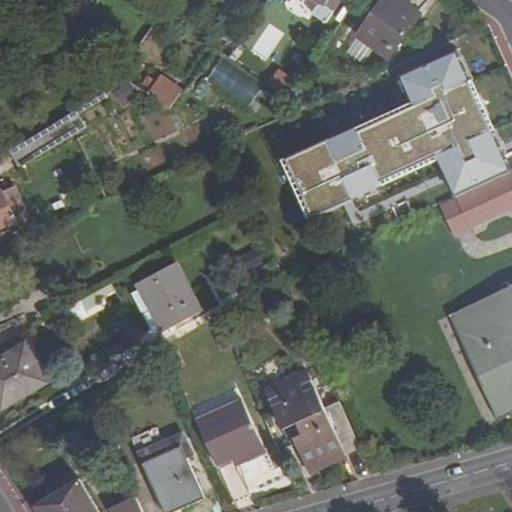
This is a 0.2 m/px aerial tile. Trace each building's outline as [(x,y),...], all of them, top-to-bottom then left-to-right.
[(312,0),(325,8),(330,0),(312,0)] [(384,0),(360,34),(391,55),(422,13),(403,0),(384,0)] [(153,53),(141,45),(135,55),(146,63),(153,53)] [(121,74),(127,79),(146,91),(162,102),(175,83),(146,63),(135,55),(121,74)] [(220,61),(209,81),(252,104),(263,84),(220,61)] [(300,82),(282,69),(271,85),(290,97),(300,82)] [(127,79),(115,86),(126,104),(146,91),(127,79)] [(459,161),(501,142),(474,82),(432,99),(459,161)] [(185,89),(175,83),(162,102),(171,108),(185,89)] [(76,131),(66,116),(11,149),(20,164),(76,131)] [(298,153),(290,157),(300,182),(309,178),(298,153)] [(460,234),(479,225),(476,218),(511,201),(511,168),(445,200),(460,234)] [(0,228),(17,220),(19,224),(31,218),(27,207),(14,213),(4,191),(0,192),(0,228)] [(511,201),(476,218),(479,225),(511,208),(511,201)] [(292,255),(298,268),(313,262),(307,249),(292,255)] [(284,275),(278,261),(250,276),(258,291),(284,275)] [(139,282),(164,330),(202,310),(176,263),(139,282)] [(511,295),(476,311),(473,304),(462,310),(465,316),(463,317),(488,371),(479,375),(499,417),(511,411),(511,285),(511,286),(511,287),(511,295)] [(511,287),(511,286),(473,304),(476,311),(511,295),(511,287)] [(451,314),(479,375),(488,371),(463,317),(465,316),(462,310),(451,314)] [(47,380),(26,343),(0,357),(0,404),(1,407),(47,380)] [(364,448),(342,401),(326,407),(309,370),(266,389),(284,428),(298,423),(303,434),(294,437),(310,471),(364,448)] [(193,407),(219,464),(264,445),(238,387),(193,407)] [(172,511),(207,498),(183,444),(144,461),(166,511),(172,511)] [(101,511),(81,477),(36,504),(40,511),(101,511)] [(113,511),(144,511),(138,497),(112,508),(113,511)]
